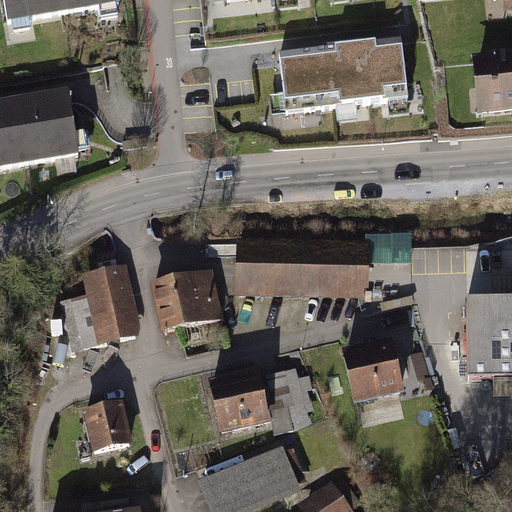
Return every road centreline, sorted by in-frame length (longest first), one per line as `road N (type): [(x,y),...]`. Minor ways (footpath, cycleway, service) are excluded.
road 1 (tertiary): [(511,162),(176,189)]
road 2 (residential): [(34,511),(46,426),(87,386),(136,372)]
road 3 (residential): [(176,189),(160,0)]
road 4 (tertiary): [(176,189),(58,227),(0,257)]
road 5 (unknown): [(293,47),(166,74)]
